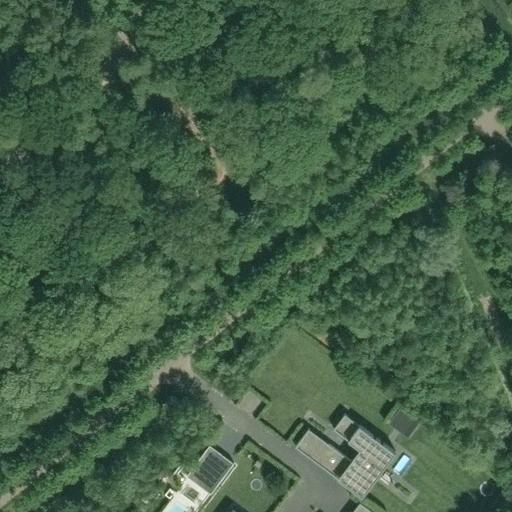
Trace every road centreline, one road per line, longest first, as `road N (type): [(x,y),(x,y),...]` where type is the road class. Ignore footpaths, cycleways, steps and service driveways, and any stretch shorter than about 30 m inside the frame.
road 1 (unclassified): [(0,498),(511,87)]
road 2 (unclassified): [(0,178),(118,41),(164,0)]
